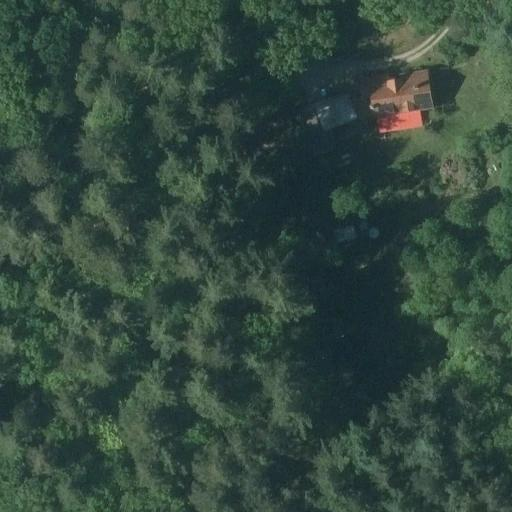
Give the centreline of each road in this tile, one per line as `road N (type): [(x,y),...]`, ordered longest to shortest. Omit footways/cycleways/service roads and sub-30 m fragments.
road 1 (track): [(0,362),(99,284),(151,210),(147,51),(157,0)]
road 2 (track): [(151,210),(125,352),(156,511)]
